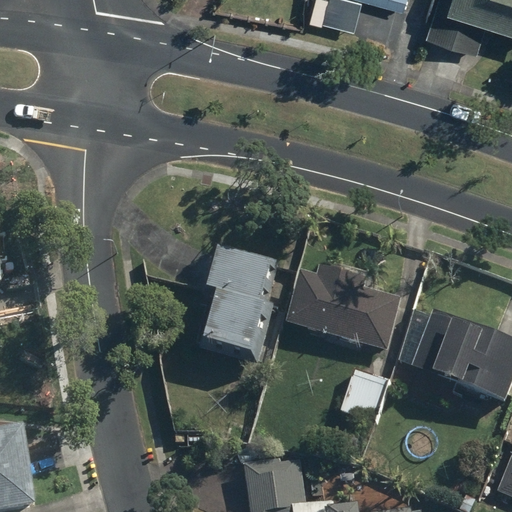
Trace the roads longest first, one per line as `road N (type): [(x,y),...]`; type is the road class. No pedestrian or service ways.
road 1 (unclassified): [(511,232),(235,141),(80,117)]
road 2 (unclassified): [(102,42),(295,75),(511,143)]
road 3 (residential): [(129,511),(95,348),(80,217),(80,117)]
